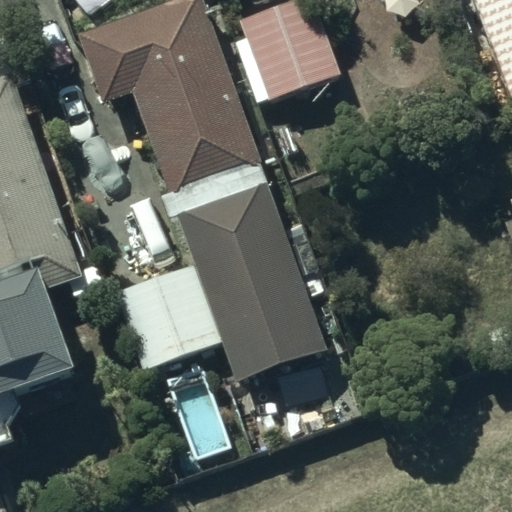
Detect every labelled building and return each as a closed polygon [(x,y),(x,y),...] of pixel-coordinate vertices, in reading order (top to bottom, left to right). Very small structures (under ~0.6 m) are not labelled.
[(201,0),(196,0),(76,41),(102,111),(133,100),(168,202),(160,205),(168,229),(174,227),(190,276),(112,302),(138,379),(222,350),(236,390),(324,360),(201,0)] [(312,0),(238,24),(244,43),(233,46),(253,110),(280,101),(285,116),(335,101),(330,86),(339,83),(312,0)] [(511,0),(469,0),(507,103),(511,101),(511,0)] [(8,82),(0,84),(0,453),(8,451),(4,440),(18,416),(18,406),(69,388),(38,299),(79,285),(8,82)] [(511,200),(502,204),(511,226),(498,231),(511,264),(511,200)] [(164,381),(195,460),(234,446),(203,366),(164,381)]
